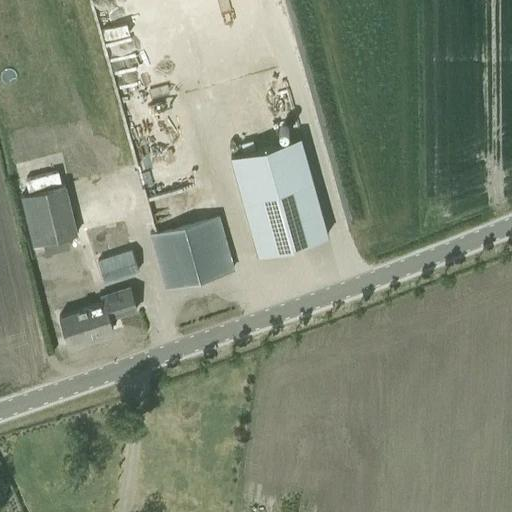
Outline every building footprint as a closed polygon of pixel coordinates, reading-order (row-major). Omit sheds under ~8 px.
[(327,234),(300,136),(230,156),(258,254),(327,234)] [(26,190),(37,241),(83,231),(72,180),(26,190)] [(233,268),(218,216),(150,236),(165,287),(233,268)] [(97,260),(104,282),(139,270),(132,248),(129,249),(126,239),(115,243),(119,253),(97,260)] [(102,302),(58,316),(66,341),(113,325),(111,320),(136,312),(127,286),(100,295),(102,302)]
